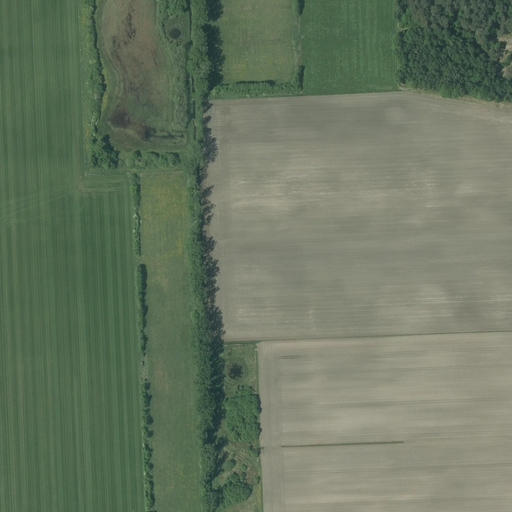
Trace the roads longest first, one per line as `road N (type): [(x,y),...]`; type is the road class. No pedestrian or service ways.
road 1 (track): [(191,145),(185,0)]
road 2 (track): [(409,69),(405,90),(511,106)]
